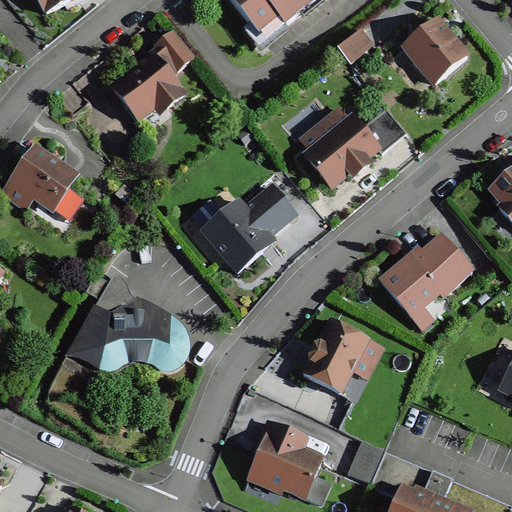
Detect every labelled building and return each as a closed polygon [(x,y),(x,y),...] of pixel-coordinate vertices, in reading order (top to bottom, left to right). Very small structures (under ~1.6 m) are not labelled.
[(37,0),(43,12),(45,11),(47,14),(66,5),(64,1),(66,0),(37,0)] [(229,0),(259,36),(279,20),(286,28),(300,16),(297,12),(311,0),(229,0)] [(436,85),(467,58),(451,40),(436,22),(405,48),(436,85)] [(131,73),(112,89),(138,121),(162,102),(167,109),(183,95),(152,56),(131,73)] [(162,102),(138,121),(148,133),(172,115),(167,109),(162,102)] [(309,153),(349,121),(339,109),(300,141),(309,153)] [(362,130),(378,150),(382,154),(406,134),(386,110),(362,130)] [(350,173),(365,161),(378,150),(362,130),(352,118),(349,121),(309,153),(306,156),(332,188),(350,173)] [(76,179),(35,149),(29,157),(32,159),(30,162),(28,165),(25,163),(4,192),(25,208),(33,197),(52,211),(76,179)] [(362,171),(369,166),(365,161),(350,173),(354,177),(362,171)] [(511,174),(508,178),(506,176),(490,190),(504,205),(499,209),(511,224),(511,174)] [(267,238),(294,216),(272,189),(245,211),(239,203),(204,232),(238,272),(262,253),(259,249),(269,240),(267,238)] [(472,273),(441,237),(421,254),(413,261),(410,257),(380,282),(411,318),(440,294),(443,298),(443,297),(472,273)] [(268,248),(272,244),(269,240),(259,249),(262,253),(268,248)] [(86,292),(99,300),(109,283),(95,275),(86,292)] [(99,300),(50,385),(85,402),(88,398),(88,381),(99,377),(102,372),(111,365),(122,366),(127,359),(150,360),(158,367),(165,369),(171,370),(176,367),(180,364),(184,359),(186,352),(186,346),(184,338),(180,337),(180,334),(180,331),(175,326),(168,321),(162,319),(151,318),(151,308),(137,301),(130,305),(128,297),(126,292),(122,287),(111,280),(109,283),(99,300)] [(451,306),(443,297),(443,298),(440,294),(411,318),(422,330),(451,306)] [(340,394),(367,341),(332,323),(321,344),(311,362),(305,376),(340,394)] [(353,401),(381,348),(367,341),(340,394),(353,401)] [(311,362),(321,344),(316,346),(312,353),(310,357),(311,362)] [(511,367),(500,390),(511,396),(511,367)] [(304,439),(269,424),(263,440),(266,441),(260,453),(251,475),(269,482),(267,487),(281,493),(283,489),(306,498),(321,462),(299,453),(304,439)] [(348,475),(371,485),(384,457),(360,447),(348,475)] [(396,500),(391,511),(509,511),(511,508),(385,454),(384,457),(371,485),(370,489),(396,500)]
